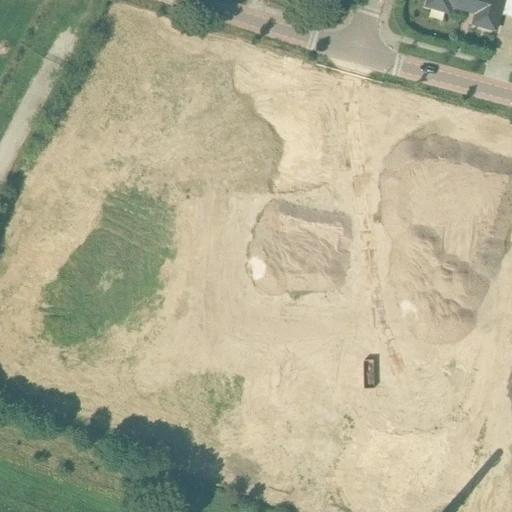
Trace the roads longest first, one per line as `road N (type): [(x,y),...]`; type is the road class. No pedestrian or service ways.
road 1 (unclassified): [(356,52),(185,0)]
road 2 (unclassified): [(511,94),(356,52)]
